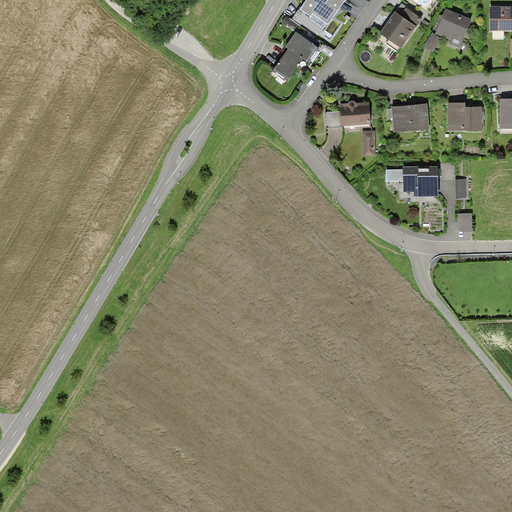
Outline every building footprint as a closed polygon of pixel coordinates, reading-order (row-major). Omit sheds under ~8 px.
[(306,0),(300,9),(311,16),(313,13),(328,24),(335,14),(345,0),(306,0)] [(402,3),(396,12),(416,26),(417,26),(422,19),(414,13),(415,12),(402,3)] [(511,6),(489,6),(489,30),(507,30),(511,30),(511,6)] [(472,19),(446,8),(443,16),(440,14),(433,29),(436,31),(435,33),(451,40),(450,43),(459,47),(472,19)] [(396,12),(395,11),(388,21),(380,33),(401,48),(416,26),(396,12)] [(319,48),(296,32),(285,46),(288,48),(303,58),(309,63),(319,48)] [(442,39),(433,32),(423,46),(432,52),(442,39)] [(323,45),(319,50),(330,57),(333,52),(323,45)] [(303,58),(288,48),(274,69),(288,79),(303,58)] [(511,98),(500,99),(500,129),(511,128),(511,98)] [(348,103),(339,104),(340,111),(341,126),(342,126),(371,124),(369,102),(357,103),(356,102),(354,101),(353,101),(352,101),(350,101),(349,102),(348,103)] [(465,102),(448,102),(448,131),(482,130),(482,106),(468,106),(465,106),(465,102)] [(411,105),(392,106),(394,132),(430,129),(427,103),(411,105)] [(340,111),(326,112),(327,128),(343,127),(342,126),(341,126),(340,111)] [(375,155),(375,131),(362,131),(363,155),(375,155)] [(438,166),(403,166),(403,169),(403,180),(403,192),(414,192),(414,197),(438,196),(438,166)] [(403,180),(403,169),(386,170),(386,181),(403,180)] [(466,179),(456,179),(456,198),(466,198),(466,179)] [(472,213),(458,213),(458,232),(473,231),(472,213)]
